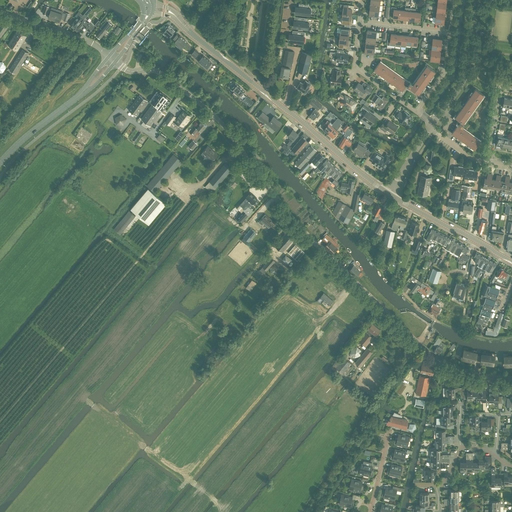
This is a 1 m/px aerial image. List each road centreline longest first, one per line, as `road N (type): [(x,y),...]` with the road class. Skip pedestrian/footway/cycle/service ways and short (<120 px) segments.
road 1 (residential): [(418,342),(302,230),(217,119),(164,75),(114,62)]
road 2 (tertiary): [(188,31),(390,193)]
road 3 (unknown): [(0,185),(55,124),(124,69)]
road 4 (tertiary): [(390,193),(511,262)]
road 5 (residential): [(435,123),(466,76),(476,0)]
